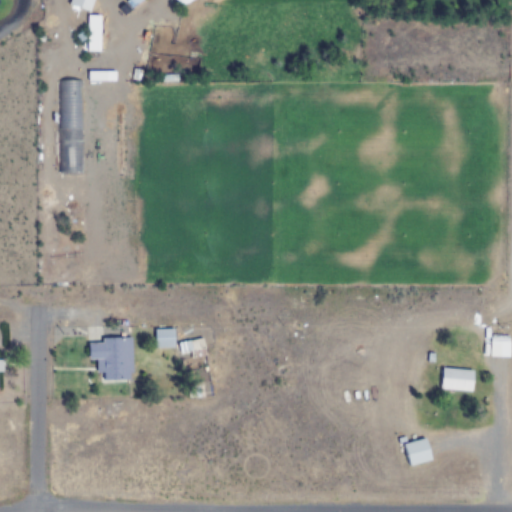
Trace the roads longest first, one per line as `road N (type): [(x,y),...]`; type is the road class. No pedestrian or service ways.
road 1 (residential): [(2,511),(37,504),(511,508)]
road 2 (residential): [(37,504),(36,316)]
